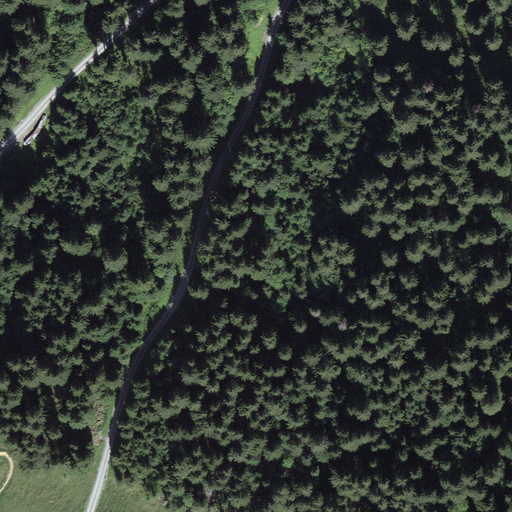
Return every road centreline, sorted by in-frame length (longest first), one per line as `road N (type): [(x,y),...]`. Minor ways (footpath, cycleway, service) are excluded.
road 1 (track): [(83,511),(115,380),(169,284),(289,0)]
road 2 (track): [(148,0),(0,146)]
